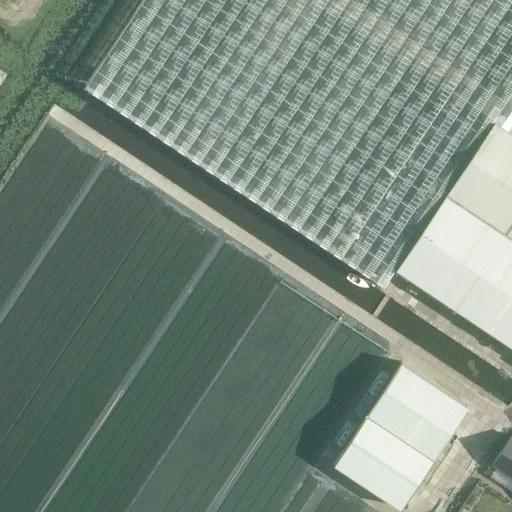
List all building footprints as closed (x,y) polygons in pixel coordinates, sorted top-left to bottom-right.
[(511,131),(511,0),(140,0),(84,85),(382,283),(492,118),(493,119),(511,131)] [(469,155),(511,184),(511,131),(493,119),(469,155)] [(444,192),(511,237),(511,184),(469,155),(444,192)] [(419,229),(511,291),(511,237),(444,192),(419,229)] [(394,266),(511,344),(511,291),(419,229),(394,266)] [(402,360),(333,463),(401,508),(469,405),(402,360)] [(511,432),(510,431),(509,432),(501,446),(491,460),(511,474),(511,432)]
